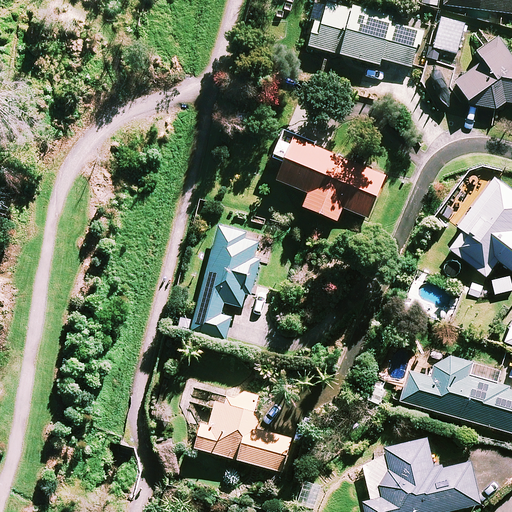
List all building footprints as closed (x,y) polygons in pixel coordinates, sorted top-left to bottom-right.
[(393,15),(354,5),(354,8),(321,0),(319,0),(308,44),(380,63),(382,58),(412,66),(422,29),(392,22),(393,15)] [(511,0),(445,0),(445,5),(511,12),(511,0)] [(465,23),(441,16),(433,46),(457,53),(465,23)] [(484,59),(456,82),(474,104),(498,108),(505,101),(511,102),(511,53),(496,35),(477,51),(484,59)] [(386,175),(284,129),(273,153),(285,159),(277,176),(309,191),(304,203),(338,218),(343,206),(367,216),(386,175)] [(509,207),(491,194),(478,211),(474,208),(461,225),(465,228),(450,248),(487,276),(499,260),(511,270),(511,227),(500,219),(509,207)] [(245,292),(252,293),(261,258),(255,257),(260,236),(220,225),(193,328),(226,337),(232,316),(221,313),(225,301),(242,305),(245,292)] [(472,362),(439,353),(433,375),(409,368),(400,399),(511,431),(511,388),(468,376),(472,362)] [(258,394),(221,383),(209,423),(202,421),(195,445),(282,471),(292,438),(257,427),(262,412),(254,409),(258,394)] [(434,468),(427,436),(384,446),(388,462),(374,465),(381,496),(363,500),(365,511),(441,511),(481,503),(471,460),(434,468)] [(322,486),(305,481),(298,502),(315,507),(322,486)]
